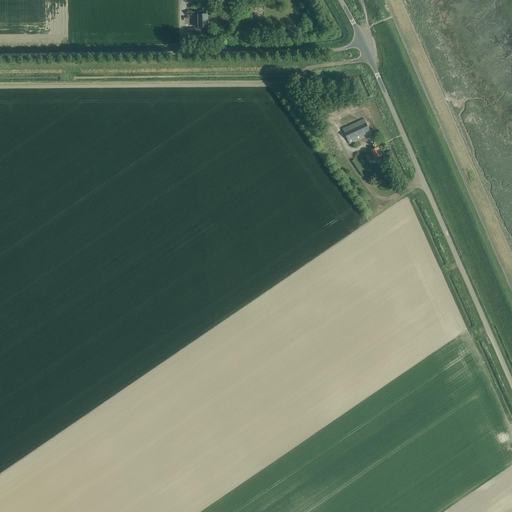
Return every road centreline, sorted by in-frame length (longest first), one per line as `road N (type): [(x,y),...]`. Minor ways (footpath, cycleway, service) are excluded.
road 1 (unclassified): [(511,384),(361,41)]
road 2 (unclassified): [(0,55),(320,51),(361,41)]
